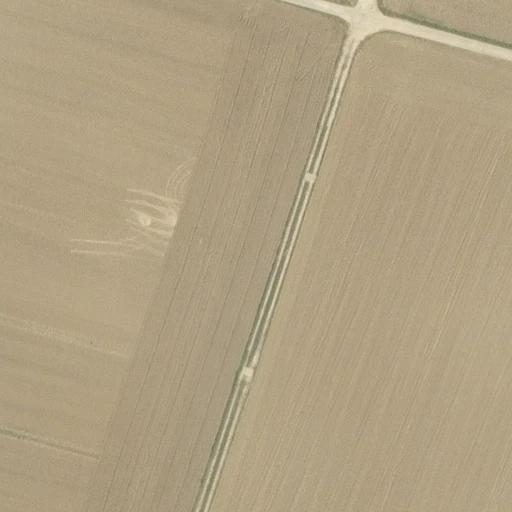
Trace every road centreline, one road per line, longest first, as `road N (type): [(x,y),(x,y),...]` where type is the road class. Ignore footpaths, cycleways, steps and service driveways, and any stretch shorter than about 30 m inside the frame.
road 1 (track): [(368,0),(200,511)]
road 2 (track): [(301,0),(511,57)]
